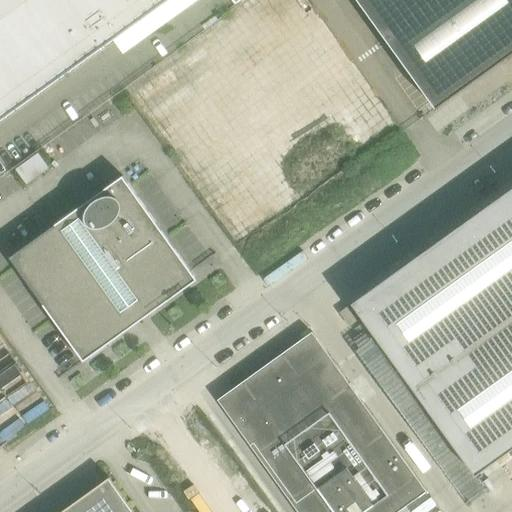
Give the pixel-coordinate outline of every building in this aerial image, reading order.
[(0,0),(0,120),(53,83),(54,85),(115,41),(172,0),(0,0)] [(511,0),(358,0),(436,109),(511,54),(511,0)] [(39,153),(15,169),(27,185),(50,169),(39,153)] [(84,362),(90,358),(108,344),(134,326),(128,318),(192,272),(123,176),(9,258),(84,362)] [(511,189),(353,304),(476,476),(511,449),(511,189)] [(348,307),(340,313),(350,326),(358,321),(348,307)] [(239,385),(218,400),(228,413),(251,445),(298,511),(398,511),(427,492),(364,404),(377,395),(370,385),(362,374),(349,384),(313,332),(239,385)] [(364,332),(354,340),(360,348),(367,343),(370,341),(364,332)] [(133,511),(111,479),(110,477),(61,511),(133,511)]
